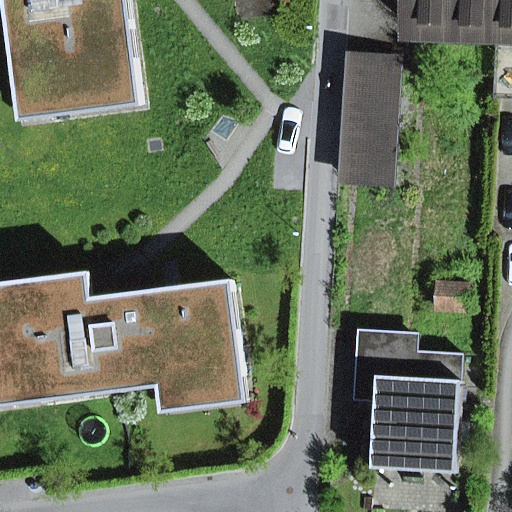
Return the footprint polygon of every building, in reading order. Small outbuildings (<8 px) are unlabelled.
[(132,0),(9,0),(16,54),(42,51),(51,118),(146,106),(132,0)] [(419,0),(419,34),(501,37),(502,0),(419,0)] [(511,0),(502,0),(501,37),(511,37),(511,0)] [(511,37),(501,37),(498,97),(511,97),(511,37)] [(25,121),(51,118),(42,51),(16,54),(25,121)] [(348,102),(394,105),(397,66),(351,63),(348,102)] [(344,175),(390,178),(394,105),(348,102),(344,175)] [(97,299),(118,297),(115,271),(93,274),(97,299)] [(249,377),(236,282),(118,297),(97,299),(93,274),(0,285),(0,382),(44,377),(48,403),(164,388),(249,377)] [(444,288),(443,308),(475,309),(476,289),(444,288)] [(357,401),(379,403),(381,377),(420,379),(421,353),(422,334),(361,331),(357,401)] [(459,474),(466,356),(421,353),(420,379),(381,377),(379,403),(375,470),(459,474)] [(0,409),(48,403),(44,377),(0,382),(0,409)] [(167,414),(252,403),(249,377),(164,388),(167,414)]
